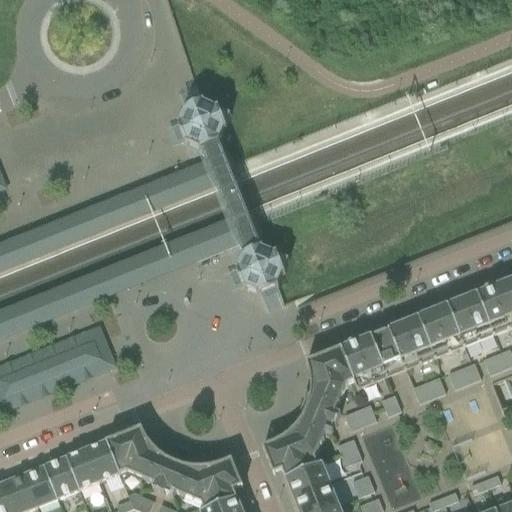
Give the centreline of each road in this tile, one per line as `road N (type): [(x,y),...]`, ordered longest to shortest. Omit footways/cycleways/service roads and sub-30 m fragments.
road 1 (residential): [(214,387),(511,266)]
road 2 (residential): [(214,387),(0,471)]
road 3 (unclassified): [(40,75),(80,91),(116,74),(129,39),(109,0)]
road 4 (residential): [(265,511),(214,387)]
